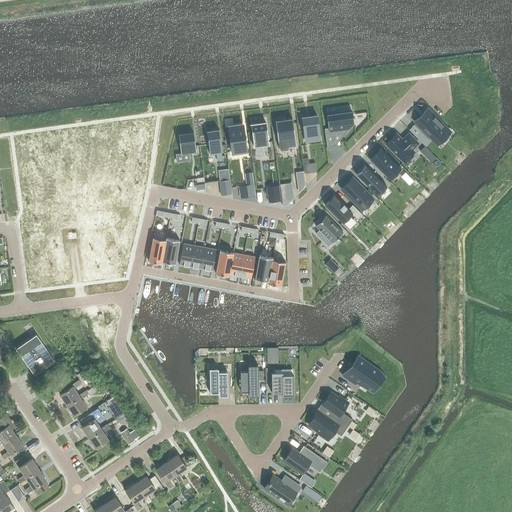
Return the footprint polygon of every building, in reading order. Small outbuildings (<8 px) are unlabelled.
[(438,145),(451,132),(427,109),(419,117),(420,119),(416,123),(438,145)] [(333,135),(345,134),(354,123),(352,111),(326,114),(328,128),(324,128),(327,147),(334,146),(333,135)] [(316,115),(301,117),(303,130),(304,130),(305,138),(318,137),(317,128),(318,128),(316,115)] [(292,119),(276,121),(280,149),(288,148),(288,147),(295,146),(292,119)] [(266,123),(251,125),(251,126),(253,143),(253,146),(269,144),(268,142),(266,124),(266,123)] [(243,124),(228,125),(228,127),(231,152),(232,154),(247,152),(246,150),(243,126),(243,124)] [(217,153),(218,160),(223,160),(219,129),(207,131),(211,154),(217,153)] [(181,154),(196,152),(193,132),(178,134),(181,154)] [(415,136),(422,143),(426,139),(419,132),(415,136)] [(404,163),(414,152),(412,150),(418,143),(409,133),(402,140),(396,133),(385,144),(404,163)] [(424,147),(420,151),(424,156),(429,151),(424,147)] [(400,168),(381,149),(370,160),(389,179),(390,179),(388,177),(398,167),(400,168)] [(356,174),(377,196),(386,187),(365,165),(356,174)] [(304,172),(297,173),(298,185),(305,184),(304,172)] [(374,201),(351,178),(339,191),(362,214),(374,201)] [(231,194),(229,180),(219,181),(221,195),(231,194)] [(292,183),(280,185),(280,188),(291,186),(292,192),(293,192),(292,183)] [(254,184),(246,185),(248,197),(255,196),(254,184)] [(280,192),(267,193),(268,203),(281,201),(280,192)] [(362,215),(352,205),(348,209),(334,195),(325,205),(342,223),(351,213),(357,219),(362,215)] [(343,232),(326,215),(315,226),(319,230),(315,233),(328,246),(337,238),(337,239),(339,238),(338,237),(343,232)] [(153,237),(148,261),(161,263),(166,238),(165,240),(164,239),(165,234),(156,232),(154,238),(153,237)] [(166,238),(161,263),(162,263),(162,262),(175,264),(180,240),(166,238)] [(183,243),(179,265),(190,267),(194,245),(183,243)] [(194,245),(190,267),(201,269),(205,247),(194,245)] [(205,247),(201,269),(212,271),(216,250),(205,247)] [(220,250),(215,273),(229,276),(233,253),(220,250)] [(233,253),(229,276),(229,274),(240,276),(244,255),(233,253)] [(244,255),(240,276),(251,278),(255,257),(244,255)] [(259,255),(255,279),(268,281),(267,283),(268,283),(272,258),(259,255)] [(272,258),(268,283),(281,286),(285,262),(272,260),(273,258),(272,258)] [(330,259),(325,264),(333,272),(338,267),(330,259)] [(44,369),(55,362),(36,334),(15,348),(27,365),(36,358),(44,369)] [(0,358),(9,353),(0,339),(0,358)] [(380,382),(386,378),(380,371),(358,356),(352,365),(342,375),(355,384),(357,381),(373,392),(380,382)] [(248,371),(240,371),(241,392),(249,391),(249,395),(259,395),(258,380),(263,380),(263,371),(258,371),(258,365),(248,365),(248,371)] [(218,368),(209,368),(210,393),(218,393),(219,396),(221,396),(227,396),(227,372),(218,372),(218,368)] [(283,372),(271,373),(272,393),(282,393),(282,396),(294,395),(293,375),(283,375),(283,372)] [(79,396),(79,395),(74,388),(81,384),(78,380),(71,385),(72,386),(59,394),(67,405),(79,396)] [(88,394),(91,392),(88,389),(79,395),(79,396),(67,405),(74,415),(87,407),(81,399),(88,394)] [(315,416),(308,425),(319,433),(318,434),(327,440),(334,431),(341,436),(348,426),(351,421),(352,419),(341,412),(348,403),(339,397),(338,398),(331,393),(325,401),(324,402),(326,404),(317,416),(315,415),(315,416)] [(103,417),(101,413),(98,409),(81,420),(84,425),(81,427),(89,438),(101,429),(101,428),(96,422),(103,417)] [(16,435),(10,427),(13,425),(6,414),(0,418),(0,430),(1,432),(0,432),(0,447),(4,445),(3,444),(16,435)] [(356,424),(351,421),(348,426),(353,429),(356,424)] [(103,432),(110,427),(108,424),(101,428),(101,429),(89,438),(96,449),(109,440),(103,432)] [(129,433),(126,428),(119,432),(127,444),(139,437),(134,430),(129,433)] [(11,454),(23,446),(16,435),(3,444),(4,445),(8,451),(1,456),(4,460),(11,455),(11,454)] [(308,464),(319,472),(326,462),(304,446),(299,453),(292,448),(283,461),(302,473),(308,464)] [(327,446),(322,453),(329,457),(333,451),(327,446)] [(176,475),(174,476),(179,482),(183,480),(178,473),(186,467),(185,465),(190,462),(186,455),(180,459),(178,455),(167,462),(176,475)] [(39,469),(32,458),(27,462),(23,456),(15,462),(24,475),(17,480),(20,484),(27,479),(26,478),(39,469)] [(168,480),(174,476),(176,475),(167,462),(156,469),(165,481),(164,482),(169,489),(172,487),(168,480)] [(43,492),(49,488),(44,481),(46,480),(39,469),(26,478),(27,479),(31,486),(24,490),(27,494),(34,489),(33,488),(38,485),(43,492)] [(300,480),(304,483),(308,477),(304,474),(300,480)] [(157,493),(163,488),(155,476),(149,479),(146,476),(136,483),(144,496),(143,497),(147,504),(151,501),(147,494),(155,489),(157,493)] [(285,477),(282,482),(273,476),(264,489),(284,503),(293,490),(297,493),(301,488),(285,477)] [(0,506),(3,511),(5,511),(13,507),(5,494),(10,490),(3,480),(0,482),(0,506)] [(136,501),(143,497),(144,496),(136,483),(125,490),(133,502),(132,503),(137,511),(141,508),(136,501)] [(18,502),(25,497),(17,486),(10,490),(18,502)] [(306,486),(303,491),(312,498),(316,493),(306,486)] [(120,511),(124,510),(115,497),(104,504),(109,511),(120,511)] [(181,505),(177,500),(171,504),(175,509),(181,505)]
